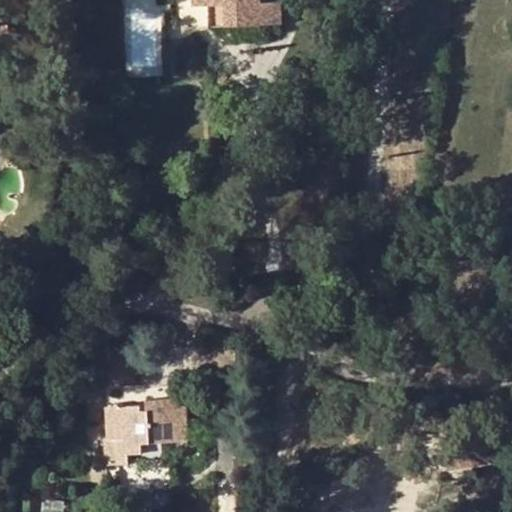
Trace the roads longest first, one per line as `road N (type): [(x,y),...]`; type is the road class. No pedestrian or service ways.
road 1 (residential): [(0,374),(96,302),(212,317),(409,382),(511,370)]
road 2 (unknown): [(366,368),(399,0)]
road 3 (unknown): [(273,337),(282,256),(257,96),(241,45),(207,28)]
